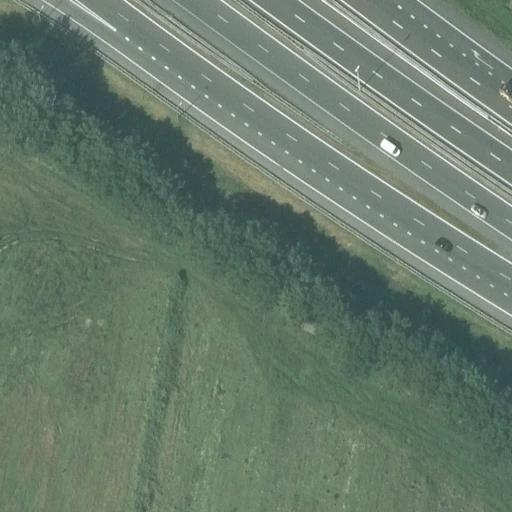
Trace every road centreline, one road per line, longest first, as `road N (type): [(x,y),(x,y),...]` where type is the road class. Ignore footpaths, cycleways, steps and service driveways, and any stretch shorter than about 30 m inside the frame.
road 1 (motorway): [(123,21),(511,282)]
road 2 (motorway): [(191,0),(511,225)]
road 3 (motorway): [(511,167),(275,0)]
road 4 (motorway): [(511,108),(361,0)]
